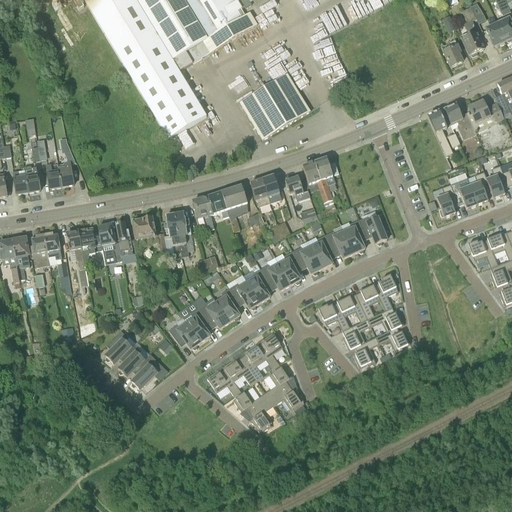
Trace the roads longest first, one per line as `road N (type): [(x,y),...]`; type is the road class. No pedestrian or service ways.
road 1 (tertiary): [(0,224),(197,188),(374,128)]
road 2 (tertiary): [(374,128),(511,66)]
road 3 (residential): [(287,305),(420,243)]
road 4 (residential): [(181,377),(287,305)]
road 5 (residential): [(374,128),(420,243)]
